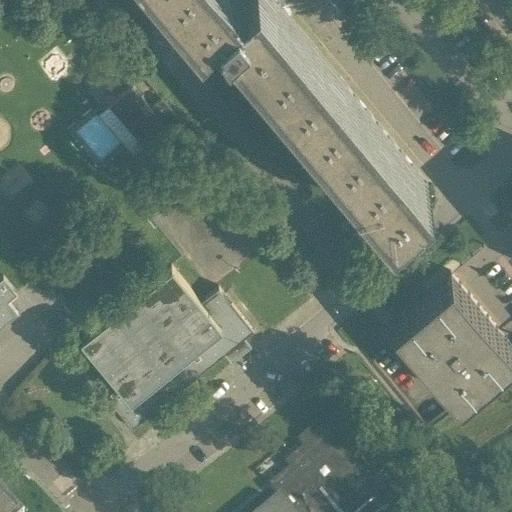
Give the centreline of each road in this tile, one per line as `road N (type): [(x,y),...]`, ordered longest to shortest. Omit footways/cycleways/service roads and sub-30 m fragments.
road 1 (residential): [(99,511),(359,277),(176,62)]
road 2 (residential): [(395,244),(474,175),(482,126),(511,87)]
